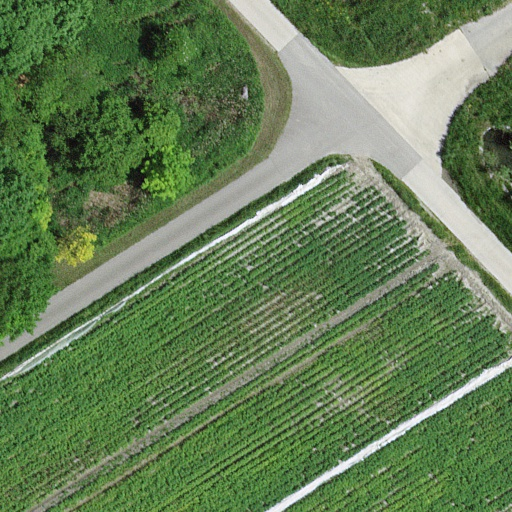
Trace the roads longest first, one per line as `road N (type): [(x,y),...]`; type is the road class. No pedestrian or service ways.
road 1 (unclassified): [(0,347),(511,27)]
road 2 (track): [(511,276),(246,0)]
